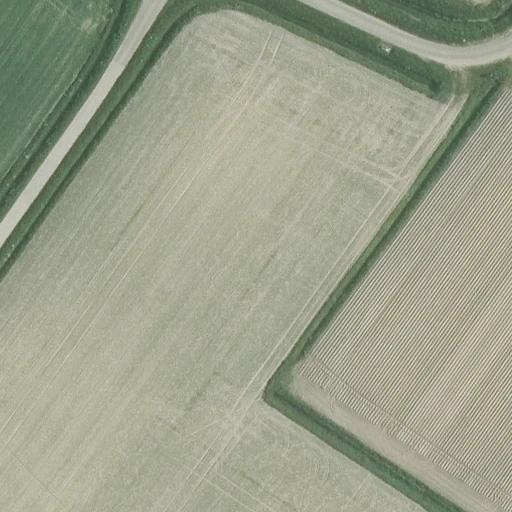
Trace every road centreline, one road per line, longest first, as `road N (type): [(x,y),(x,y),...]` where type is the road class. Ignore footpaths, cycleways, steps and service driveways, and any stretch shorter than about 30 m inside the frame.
road 1 (unclassified): [(0,234),(156,0)]
road 2 (unclassified): [(511,41),(468,56),(445,54),(313,0)]
